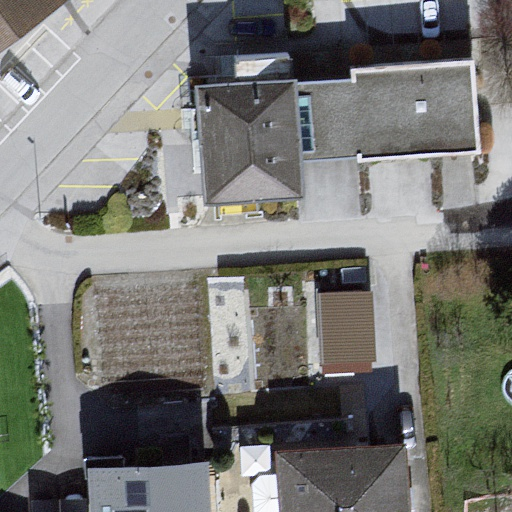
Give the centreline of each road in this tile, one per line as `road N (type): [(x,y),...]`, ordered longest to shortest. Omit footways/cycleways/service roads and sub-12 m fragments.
road 1 (unknown): [(42,250),(51,355),(76,397),(113,413),(220,423),(384,399),(398,366),(388,244),(74,254)]
road 2 (residential): [(159,0),(0,166)]
